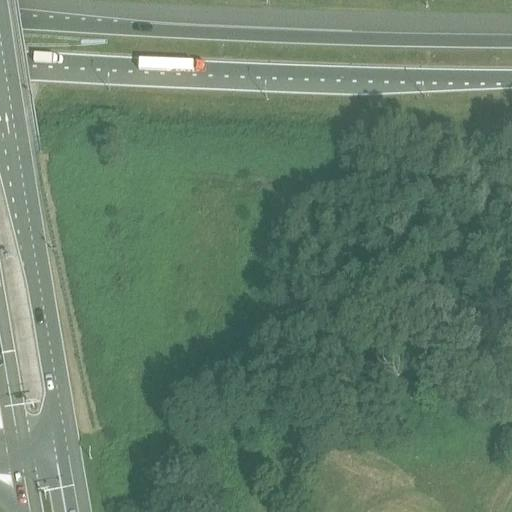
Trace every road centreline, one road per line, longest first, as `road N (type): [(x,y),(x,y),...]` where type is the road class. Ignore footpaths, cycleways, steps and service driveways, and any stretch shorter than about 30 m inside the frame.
road 1 (trunk): [(511,42),(366,42),(0,20)]
road 2 (trunk): [(0,58),(511,80)]
road 3 (primary): [(62,446),(0,31)]
